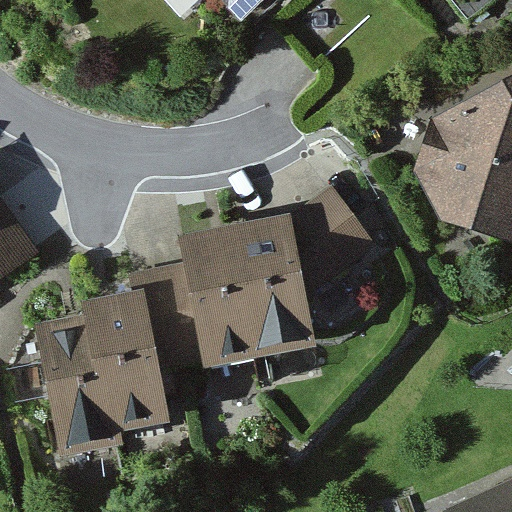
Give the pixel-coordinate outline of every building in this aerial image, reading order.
[(281,0),(202,0),(236,39),(281,0)] [(511,79),(434,121),(409,177),(436,232),(511,255),(511,79)] [(332,195),(292,226),(308,302),(376,253),(332,195)] [(0,286),(38,259),(4,211),(0,214),(0,286)] [(84,326),(34,336),(61,469),(122,457),(123,445),(171,436),(159,376),(199,368),(202,384),(320,360),(315,339),(308,302),(292,226),(177,249),(182,272),(130,283),(135,306),(82,317),(84,326)] [(511,511),(511,478),(426,511),(511,511)]
